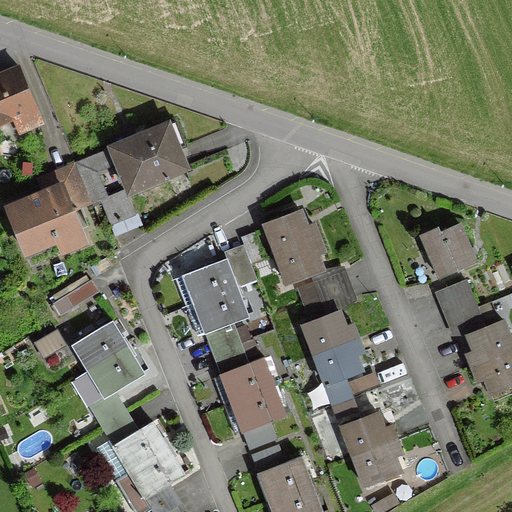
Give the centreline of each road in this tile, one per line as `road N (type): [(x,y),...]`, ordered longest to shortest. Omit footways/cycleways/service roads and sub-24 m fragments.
road 1 (residential): [(287,129),(264,175),(136,261),(142,300),(226,511)]
road 2 (residential): [(463,475),(360,224),(352,191),(361,155)]
road 3 (residential): [(287,129),(0,33)]
road 4 (residential): [(511,207),(361,155)]
